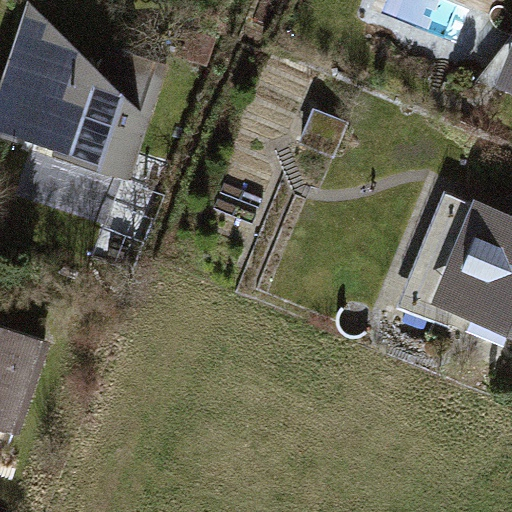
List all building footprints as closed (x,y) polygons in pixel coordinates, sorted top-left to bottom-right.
[(64,157),(118,173),(137,116),(148,119),(164,61),(121,47),(96,79),(24,10),(1,77),(28,86),(14,129),(56,143),(56,150),(59,155),(64,157)] [(209,37),(181,26),(174,50),(202,61),(209,37)] [(347,123),(314,110),(301,142),(333,155),(347,123)] [(511,216),(482,204),(457,264),(485,275),(469,313),(511,330),(511,216)] [(0,324),(0,424),(16,429),(45,339),(0,324)]
